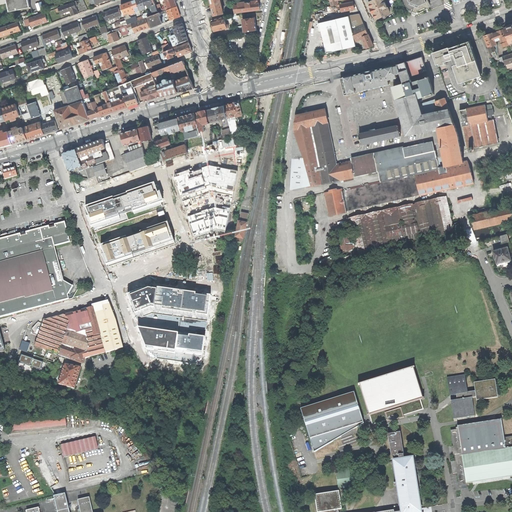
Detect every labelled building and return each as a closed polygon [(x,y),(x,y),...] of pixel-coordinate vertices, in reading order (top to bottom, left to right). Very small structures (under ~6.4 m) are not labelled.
[(6,0),(9,12),(31,7),(29,0),(6,0)] [(135,0),(133,1),(137,11),(140,10),(147,8),(148,7),(148,6),(151,4),(153,11),(149,12),(148,14),(143,16),(144,18),(148,17),(159,13),(154,0),(135,0)] [(161,0),(162,2),(165,1),(168,9),(176,6),(174,0),(161,0)] [(210,0),(212,5),(214,15),(224,13),(220,0),(210,0)] [(384,0),(376,0),(369,3),(372,8),(371,9),(373,12),(373,14),(374,13),(376,19),(390,13),(384,0)] [(403,0),(408,9),(408,10),(412,11),(413,9),(414,9),(413,11),(417,13),(417,11),(425,8),(429,9),(430,5),(428,0),(403,0)] [(78,13),(79,13),(76,6),(78,5),(76,1),(73,2),(59,7),(59,8),(56,9),(57,13),(60,12),(61,14),(70,10),(72,15),(78,13)] [(121,6),(125,18),(131,17),(130,14),(137,11),(133,1),(127,3),(121,6)] [(354,2),(340,5),(340,6),(342,12),(355,9),(354,5),(354,2)] [(258,3),(239,6),(239,9),(240,12),(263,9),(264,6),(264,3),(258,3)] [(104,12),(107,21),(121,15),(118,7),(112,10),(111,9),(110,9),(110,10),(104,12)] [(177,7),(165,11),(166,12),(167,11),(170,20),(177,17),(180,16),(177,7)] [(40,24),(47,21),(45,13),(24,20),(26,25),(27,24),(27,25),(31,23),(32,26),(40,24)] [(162,23),(159,14),(159,13),(148,17),(151,27),(157,25),(162,23)] [(350,16),(353,29),(364,24),(360,14),(350,15),(350,16)] [(82,20),(85,29),(100,23),(97,15),(90,17),(89,17),(88,17),(88,18),(82,20)] [(328,53),(357,46),(355,40),(356,40),(353,29),(350,16),(321,23),(328,53)] [(143,30),(149,27),(146,18),(132,23),(127,25),(126,25),(119,27),(120,28),(121,31),(128,28),(133,26),(135,32),(143,30)] [(225,18),(223,19),(216,20),(212,21),(214,26),(213,26),(212,28),(213,30),(214,30),(215,31),(229,27),(228,24),(227,24),(225,18)] [(246,32),(258,30),(257,24),(257,18),(244,20),(246,32)] [(19,25),(21,24),(20,21),(0,28),(0,37),(16,31),(20,30),(19,25)] [(61,28),(64,36),(72,33),(73,36),(77,34),(76,32),(81,30),(78,22),(72,24),(72,23),(71,23),(70,24),(71,24),(61,28)] [(171,46),(172,49),(173,48),(175,47),(177,46),(176,44),(183,42),(183,44),(189,42),(186,33),(182,23),(174,27),(176,34),(171,36),(174,44),(171,46)] [(369,34),(364,24),(353,29),(356,40),(363,37),(369,34)] [(123,36),(123,35),(121,31),(120,28),(114,30),(114,32),(108,34),(107,32),(102,34),(104,39),(109,38),(111,43),(115,41),(119,39),(116,32),(118,31),(121,36),(123,36)] [(43,35),(46,43),(61,38),(58,29),(51,32),(51,31),(50,31),(49,31),(50,32),(43,35)] [(498,31),(498,32),(501,40),(503,47),(510,45),(505,29),(501,30),(498,31)] [(492,57),(498,55),(494,46),(497,45),(496,42),(493,34),(493,33),(489,34),(484,36),(489,48),(492,57)] [(374,46),(369,34),(363,37),(367,48),(371,47),(374,46)] [(95,36),(89,39),(81,42),(83,47),(79,48),(81,54),(88,51),(92,50),(91,45),(92,44),(91,42),(93,42),(93,43),(98,42),(95,36)] [(22,42),(25,51),(39,45),(36,37),(30,40),(29,39),(28,39),(28,40),(22,42)] [(143,54),(152,51),(147,37),(142,38),(138,40),(143,54)] [(62,40),(58,41),(59,45),(56,46),(58,50),(68,46),(67,42),(63,43),(62,40)] [(435,52),(439,64),(455,59),(463,82),(481,76),(470,41),(466,43),(451,48),(451,47),(443,50),(435,52)] [(192,51),(189,43),(176,48),(175,47),(173,48),(174,51),(176,50),(179,57),(186,54),(192,51)] [(0,50),(3,58),(18,53),(15,45),(9,47),(8,46),(7,46),(7,47),(0,50)] [(70,50),(73,49),(72,45),(66,47),(67,50),(56,54),(59,63),(65,60),(66,61),(67,60),(68,59),(73,57),(70,50)] [(118,66),(119,69),(123,67),(120,58),(129,54),(125,45),(118,48),(112,50),(118,66)] [(45,47),(38,50),(40,56),(47,54),(45,47)] [(172,49),(164,52),(166,57),(168,56),(169,59),(171,58),(174,57),(173,55),(175,54),(174,51),(173,48),(172,49)] [(100,62),(103,70),(112,66),(106,53),(101,55),(94,57),(96,64),(100,62)] [(506,71),(511,69),(511,53),(505,56),(499,58),(504,70),(506,71)] [(158,54),(145,59),(149,68),(156,65),(162,63),(158,54)] [(39,70),(48,67),(46,61),(43,62),(42,60),(45,59),(44,56),(38,58),(39,61),(28,64),(30,73),(37,71),(38,71),(38,70),(39,70)] [(393,88),(397,99),(415,94),(417,99),(434,93),(429,77),(427,77),(427,78),(419,80),(413,82),(412,82),(410,76),(423,72),(423,71),(423,72),(421,65),(425,64),(423,57),(412,60),(398,64),(402,77),(404,84),(394,87),(393,88)] [(79,63),(85,77),(94,74),(88,60),(84,61),(79,63)] [(172,75),(188,69),(184,60),(169,66),(171,71),(172,75)] [(139,62),(126,67),(128,71),(133,69),(135,73),(140,72),(142,71),(141,66),(140,66),(139,62)] [(389,80),(402,77),(398,64),(368,72),(341,78),(345,95),(348,94),(357,92),(358,92),(390,84),(389,80)] [(19,77),(17,71),(14,72),(14,69),(16,69),(15,65),(9,67),(10,70),(0,73),(0,75),(2,83),(12,79),(19,77)] [(152,73),(155,79),(159,78),(162,77),(162,74),(171,71),(169,66),(152,73)] [(65,69),(62,70),(67,84),(76,81),(70,67),(65,69)] [(120,85),(128,82),(126,74),(123,68),(115,71),(120,85)] [(133,86),(134,88),(144,84),(155,79),(152,73),(139,78),(133,80),(132,81),(133,86)] [(194,86),(190,76),(175,81),(179,92),(183,91),(185,91),(187,91),(187,90),(195,88),(194,86)] [(29,83),(33,95),(41,92),(42,93),(48,91),(46,85),(45,85),(43,78),(29,83)] [(164,81),(165,83),(157,85),(161,96),(166,95),(166,96),(167,95),(170,94),(179,92),(175,81),(174,80),(169,81),(168,80),(167,79),(165,80),(164,81)] [(122,92),(123,91),(123,90),(133,86),(132,81),(120,85),(121,89),(122,92)] [(20,85),(26,99),(31,98),(29,92),(27,93),(24,84),(20,85)] [(153,99),(161,96),(157,85),(157,84),(152,86),(153,89),(152,90),(151,87),(145,89),(146,92),(141,93),(144,101),(152,99),(153,99)] [(113,91),(121,89),(120,85),(107,90),(115,111),(118,110),(118,111),(120,110),(121,109),(128,107),(124,98),(117,101),(113,91)] [(90,119),(83,100),(79,90),(78,86),(60,92),(66,107),(54,110),(56,116),(61,129),(74,124),(90,119)] [(133,105),(138,103),(132,88),(127,90),(129,95),(127,96),(127,94),(123,95),(124,98),(128,107),(131,106),(132,106),(132,105),(133,105)] [(83,100),(90,97),(89,94),(86,95),(84,89),(79,90),(83,100)] [(108,113),(115,111),(107,90),(103,92),(107,102),(108,102),(108,103),(98,107),(101,116),(105,115),(106,115),(106,114),(108,113)] [(426,131),(438,128),(455,124),(449,110),(422,116),(419,105),(417,99),(415,94),(397,99),(407,135),(426,131)] [(20,106),(18,106),(24,121),(27,120),(51,112),(54,110),(53,107),(45,110),(41,111),(37,100),(35,101),(34,97),(27,100),(28,103),(28,104),(26,100),(19,103),(20,106)] [(436,99),(419,105),(422,116),(449,110),(445,97),(436,100),(436,99)] [(101,116),(95,101),(88,104),(90,111),(87,112),(90,119),(96,117),(101,116)] [(232,103),(225,105),(228,118),(236,116),(237,117),(243,115),(239,101),(232,103)] [(16,104),(2,108),(6,120),(11,118),(12,121),(14,120),(17,119),(16,117),(20,115),(16,104)] [(217,107),(209,110),(212,122),(213,125),(216,124),(216,123),(224,121),(223,130),(224,138),(233,136),(228,119),(228,118),(225,105),(217,107)] [(466,109),(460,111),(462,122),(461,122),(462,127),(463,127),(468,150),(469,149),(470,151),(472,152),(473,152),(474,151),(474,150),(474,148),(476,148),(477,151),(496,147),(495,144),(499,143),(494,119),(492,120),(492,118),(488,119),(488,116),(494,115),(493,109),(487,111),(486,105),(467,109),(466,109)] [(455,124),(438,128),(439,133),(444,157),(438,159),(436,150),(435,150),(433,143),(375,156),(337,164),(335,156),(326,109),(303,114),(297,115),(295,129),(293,159),(291,190),(308,186),(310,196),(325,193),(326,198),(330,215),(334,214),(474,183),(472,172),(468,161),(466,161),(464,162),(458,135),(455,124)] [(199,126),(200,131),(201,132),(205,131),(203,125),(206,125),(206,124),(212,122),(209,110),(202,111),(195,113),(199,126)] [(187,115),(179,118),(182,130),(183,134),(185,142),(191,140),(190,134),(188,135),(187,130),(188,129),(189,130),(191,130),(190,129),(199,126),(195,113),(187,115)] [(159,123),(163,135),(173,132),(173,133),(175,133),(175,132),(182,130),(179,118),(169,120),(159,123)] [(235,120),(229,122),(232,134),(239,133),(235,120)] [(58,130),(55,121),(42,125),(45,134),(51,132),(51,133),(51,132),(52,132),(58,130)] [(35,137),(45,134),(42,125),(41,122),(24,127),(24,128),(28,139),(35,137)] [(143,127),(139,128),(142,142),(152,139),(148,126),(143,127)] [(361,145),(401,136),(399,126),(359,134),(361,144),(361,145)] [(21,141),(28,139),(24,128),(19,129),(18,127),(14,128),(14,131),(10,132),(13,144),(21,141)] [(121,134),(125,145),(141,140),(138,128),(133,130),(126,132),(121,134)] [(0,147),(6,146),(13,144),(10,132),(4,134),(3,131),(0,132),(0,147)] [(200,131),(194,132),(194,136),(195,139),(202,138),(201,132),(200,131)] [(152,160),(147,161),(148,166),(188,152),(185,142),(183,134),(179,135),(182,146),(167,151),(166,147),(157,151),(158,154),(151,156),(152,160)] [(159,141),(156,142),(158,149),(171,144),(168,137),(159,141)] [(86,155),(88,154),(93,152),(101,149),(106,148),(105,144),(103,139),(96,141),(90,144),(82,146),(77,148),(81,157),(83,156),(84,157),(85,157),(87,156),(86,155)] [(109,142),(105,144),(106,148),(108,153),(110,159),(110,160),(115,158),(110,142),(109,142)] [(143,147),(124,154),(131,172),(148,166),(147,161),(143,147)] [(63,153),(69,170),(82,166),(81,161),(76,148),(69,151),(63,153)] [(103,155),(101,149),(93,152),(96,162),(97,164),(103,162),(110,159),(108,153),(103,155)] [(96,162),(93,152),(88,154),(89,157),(81,161),(82,166),(84,169),(86,169),(91,167),(90,164),(96,162)] [(97,164),(93,166),(97,176),(97,177),(107,173),(103,162),(97,164)] [(209,165),(176,177),(181,197),(208,189),(232,194),(237,170),(209,165)] [(93,166),(91,167),(86,169),(89,179),(91,178),(92,181),(97,179),(96,177),(97,176),(93,166)] [(9,169),(3,171),(5,179),(17,176),(15,168),(9,169)] [(154,184),(86,207),(95,232),(163,208),(154,184)] [(208,189),(181,197),(188,217),(214,208),(229,211),(232,194),(208,189)] [(335,238),(339,259),(455,233),(464,230),(462,222),(454,224),(453,224),(447,197),(349,219),(353,234),(335,238)] [(472,216),(475,229),(508,221),(511,220),(511,209),(511,207),(497,210),(472,216)] [(214,208),(188,217),(193,237),(216,230),(224,231),(229,211),(214,208)] [(240,221),(247,222),(249,214),(242,213),(240,221)] [(248,222),(247,222),(240,221),(236,237),(237,237),(244,239),(245,239),(246,231),(248,222)] [(0,317),(69,299),(68,295),(73,286),(64,281),(54,246),(70,242),(65,222),(0,239),(0,317)] [(168,223),(101,246),(108,267),(175,244),(168,223)] [(94,236),(96,241),(102,239),(100,233),(94,236)] [(502,243),(509,241),(508,234),(500,236),(502,243)] [(506,264),(506,263),(511,262),(508,247),(507,247),(507,246),(504,247),(504,248),(493,251),(496,260),(494,260),(496,268),(503,266),(505,266),(506,265),(506,264)] [(149,288),(128,296),(137,318),(152,313),(206,320),(209,297),(149,288)] [(116,321),(108,301),(98,304),(93,305),(93,307),(39,321),(33,328),(31,333),(39,336),(35,346),(47,350),(53,352),(70,358),(70,359),(75,360),(82,363),(84,358),(123,348),(116,321)] [(152,313),(137,318),(139,328),(205,337),(206,320),(152,313)] [(205,337),(139,328),(147,350),(203,357),(205,337)] [(20,350),(29,352),(31,343),(23,340),(20,350)] [(23,355),(20,362),(41,369),(43,361),(23,355)] [(57,387),(73,392),(80,368),(73,366),(64,364),(57,387)] [(410,366),(355,384),(368,426),(421,409),(410,366)] [(434,374),(426,376),(429,386),(436,384),(434,374)] [(456,394),(468,393),(465,375),(447,378),(450,395),(456,394)] [(476,397),(477,401),(498,398),(495,379),(474,383),(475,391),(476,397)] [(433,398),(440,396),(437,384),(430,386),(433,398)] [(468,393),(456,394),(457,400),(472,398),(476,397),(475,391),(468,393)] [(300,409),(314,452),(363,424),(364,423),(363,423),(363,422),(364,421),(355,393),(300,409)] [(475,416),(472,398),(457,400),(451,401),(454,419),(475,416)] [(65,414),(8,420),(9,433),(67,427),(65,414)] [(451,430),(454,455),(464,453),(465,455),(509,448),(509,446),(511,445),(511,436),(504,437),(502,419),(457,426),(458,429),(451,430)] [(395,461),(405,459),(404,452),(401,432),(388,434),(391,456),(395,456),(395,461)] [(97,437),(62,444),(64,456),(100,450),(97,437)] [(459,486),(469,485),(469,483),(511,476),(511,445),(509,446),(509,448),(465,455),(464,453),(454,455),(459,486)] [(412,451),(404,452),(405,459),(413,458),(412,451)] [(421,511),(413,458),(405,459),(395,461),(394,461),(401,511),(421,511)] [(354,468),(336,471),(338,489),(357,486),(354,468)] [(135,495),(137,503),(144,501),(144,502),(147,502),(147,501),(150,499),(151,502),(154,501),(151,492),(149,492),(148,489),(139,492),(139,490),(140,490),(139,488),(138,488),(137,485),(142,483),(141,480),(132,482),(133,486),(127,487),(129,496),(135,495)] [(57,484),(51,488),(55,494),(61,490),(57,484)] [(342,509),(339,491),(315,495),(317,511),(338,511),(338,510),(342,509)] [(92,511),(89,497),(77,500),(79,511),(68,511),(65,494),(53,497),(56,511),(92,511)]
